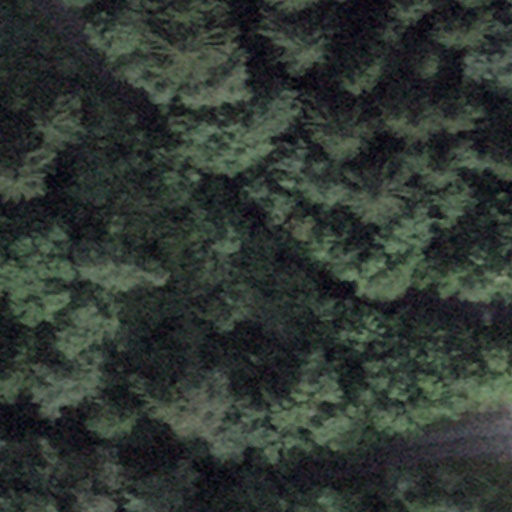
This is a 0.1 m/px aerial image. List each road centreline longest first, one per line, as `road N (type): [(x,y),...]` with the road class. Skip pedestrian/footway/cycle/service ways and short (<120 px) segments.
road 1 (track): [(36,0),(269,240),(378,295),(511,302)]
road 2 (track): [(511,435),(232,469),(150,456),(0,395)]
